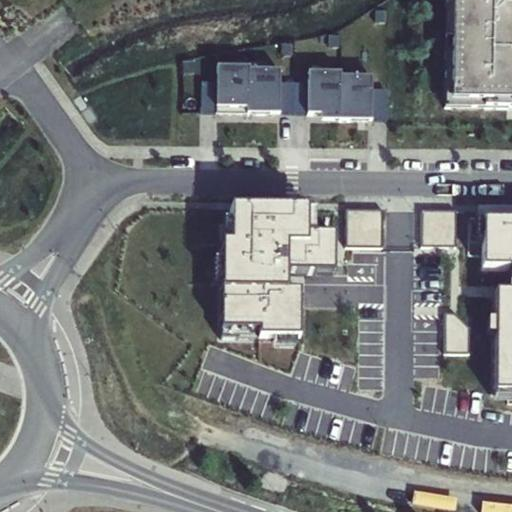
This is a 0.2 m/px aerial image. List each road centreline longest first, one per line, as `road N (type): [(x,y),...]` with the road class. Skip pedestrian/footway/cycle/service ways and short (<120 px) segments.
road 1 (residential): [(95,183),(511,186)]
road 2 (secondary): [(1,485),(76,482),(211,510)]
road 3 (secondary): [(211,510),(92,447),(44,399)]
road 4 (residential): [(28,344),(95,183)]
road 5 (residential): [(95,183),(12,68)]
road 6 (residential): [(95,183),(47,243),(0,277)]
